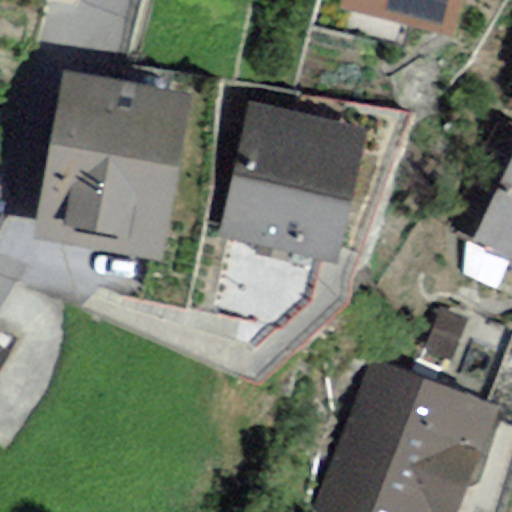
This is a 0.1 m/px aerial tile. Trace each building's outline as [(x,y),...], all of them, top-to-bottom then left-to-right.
[(468,0),(341,0),(462,29),(468,0)] [(195,99),(63,74),(33,231),(165,256),(195,99)] [(358,122),(257,101),(229,235),(329,256),(358,122)] [(511,121),(507,119),(453,224),(511,254),(511,121)] [(454,511),(494,408),(362,359),(305,511),(454,511)]
